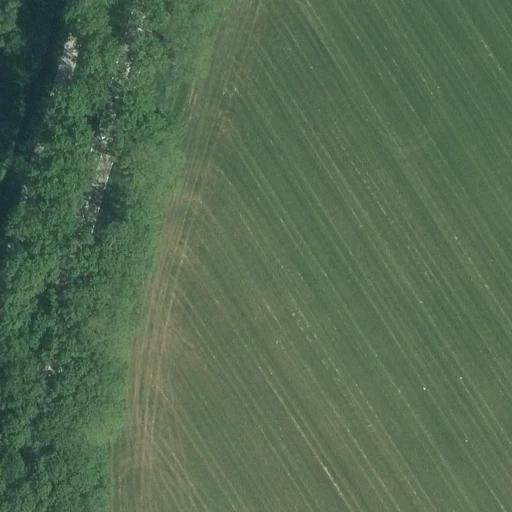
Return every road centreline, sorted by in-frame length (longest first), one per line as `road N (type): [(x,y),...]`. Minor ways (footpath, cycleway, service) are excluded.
road 1 (tertiary): [(39,511),(52,355),(148,0)]
road 2 (unclassified): [(0,243),(65,0)]
